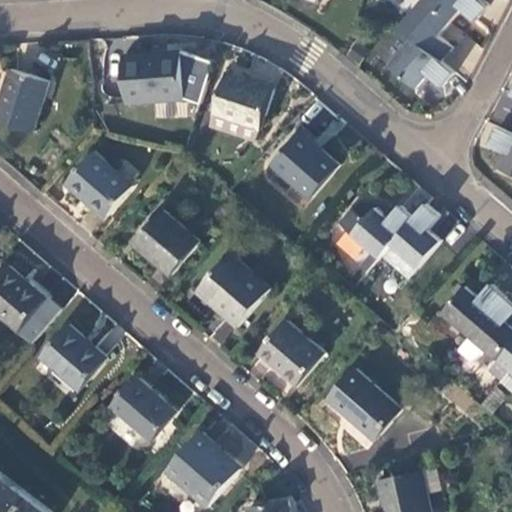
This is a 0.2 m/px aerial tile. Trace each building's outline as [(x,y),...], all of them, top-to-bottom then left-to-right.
[(454,22),(428,0),(423,0),(402,24),(404,27),(444,61),(456,47),(443,36),(454,22)] [(428,0),(454,22),(465,10),(478,22),(491,7),(483,0),(428,0)] [(445,86),(457,72),(444,61),(404,27),(381,53),(421,88),(432,74),(445,86)] [(187,100),(185,51),(164,52),(164,54),(127,56),(130,103),(187,100)] [(0,119),(35,131),(52,81),(13,69),(0,111),(0,119)] [(277,89),(231,74),(218,114),(263,129),(277,89)] [(511,131),(500,126),(494,143),(510,150),(502,167),(511,171),(511,131)] [(341,165),(303,132),(276,165),(313,197),(341,165)] [(136,184),(97,150),(69,183),(83,194),(86,193),(110,214),(136,184)] [(443,217),(429,204),(417,217),(393,245),(422,268),(445,241),(432,229),(443,217)] [(393,245),(417,217),(404,205),(393,218),(380,206),(367,221),(354,209),(342,223),(383,257),(393,245)] [(204,242),(167,210),(139,242),(176,273),(204,242)] [(274,289),(234,254),(205,287),(225,306),(223,309),(242,326),(274,289)] [(34,344),(63,311),(49,298),(11,265),(0,277),(0,312),(20,330),(34,344)] [(473,336),(509,296),(496,284),(485,296),(471,285),(447,313),(467,330),(473,336)] [(511,298),(509,296),(473,336),(487,348),(511,370),(511,298)] [(101,314),(86,336),(109,353),(125,331),(101,314)] [(328,354),(290,321),(263,353),(301,386),(328,354)] [(109,359),(71,325),(44,357),(81,390),(109,359)] [(467,344),(473,336),(467,330),(460,338),(467,344)] [(467,344),(465,346),(478,358),(487,348),(473,336),(467,344)] [(406,410),(360,370),(335,400),(380,439),(406,410)] [(179,411),(139,376),(113,406),(153,441),(179,411)] [(482,404),(492,413),(505,398),(495,389),(482,404)] [(244,468),(203,432),(171,471),(212,506),(244,468)] [(425,469),(430,493),(444,489),(439,466),(425,469)] [(434,511),(430,493),(425,469),(383,478),(389,511),(434,511)] [(0,511),(51,511),(0,472),(0,511)] [(253,511),(292,511),(290,501),(252,508),(253,511)]
